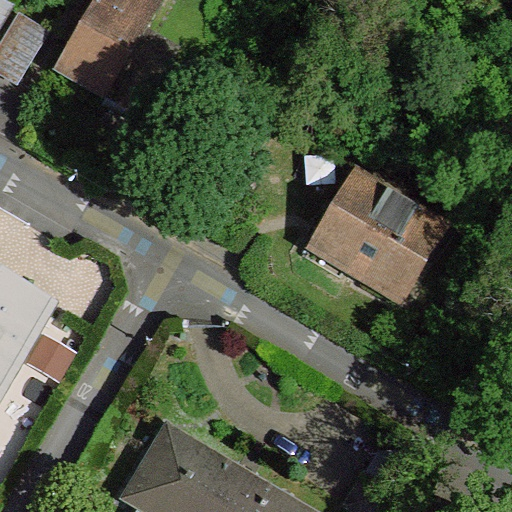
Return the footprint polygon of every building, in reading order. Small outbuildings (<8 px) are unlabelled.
[(0,0),(0,25),(11,6),(0,0)] [(108,0),(66,70),(156,122),(180,78),(137,51),(165,0),(108,0)] [(52,30),(24,14),(0,55),(0,71),(20,84),(52,30)] [(227,191),(199,175),(174,218),(202,234),(227,191)] [(361,180),(319,248),(406,299),(445,234),(361,180)] [(0,398),(54,306),(6,278),(0,288),(0,398)] [(298,511),(170,437),(133,500),(153,511),(298,511)] [(414,511),(416,509),(364,482),(348,511),(414,511)] [(455,511),(436,502),(431,511),(455,511)]
